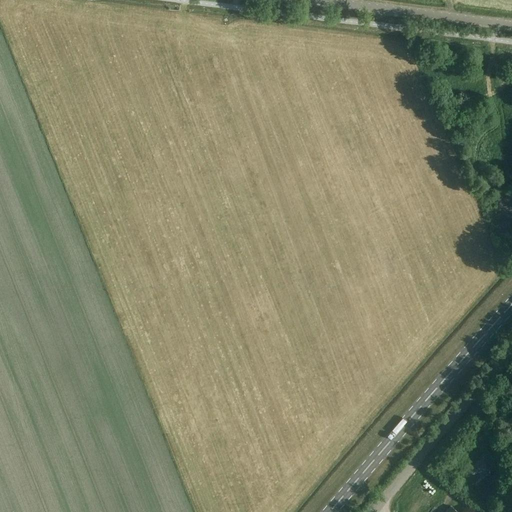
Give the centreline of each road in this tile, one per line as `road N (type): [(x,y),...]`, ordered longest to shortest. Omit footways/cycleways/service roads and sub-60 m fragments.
road 1 (primary): [(330,511),(511,303)]
road 2 (unclassified): [(373,511),(511,350)]
road 3 (tertiary): [(317,0),(511,24)]
